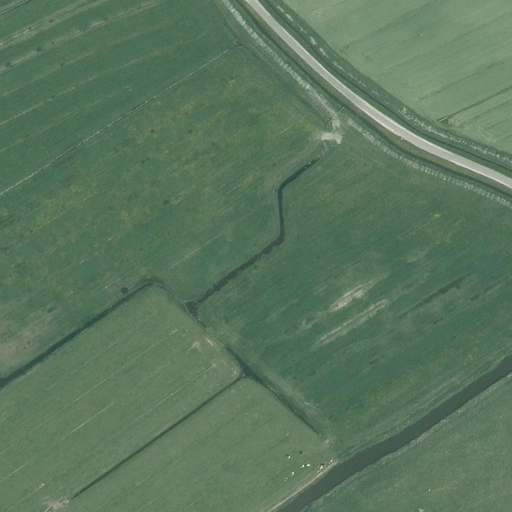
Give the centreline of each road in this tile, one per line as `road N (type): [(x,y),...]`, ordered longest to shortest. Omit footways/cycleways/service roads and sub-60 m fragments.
road 1 (unclassified): [(511,184),(370,111),(250,0)]
road 2 (track): [(221,0),(358,136)]
